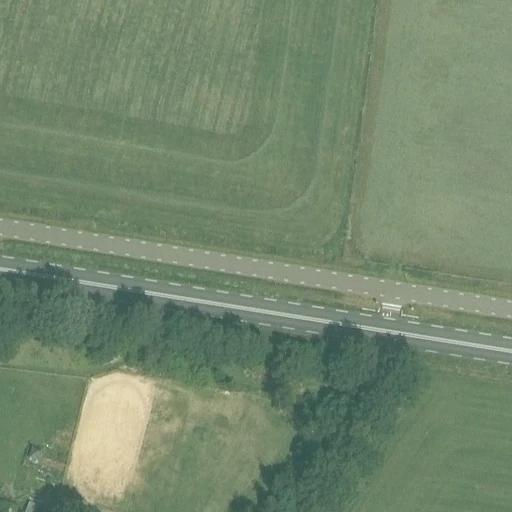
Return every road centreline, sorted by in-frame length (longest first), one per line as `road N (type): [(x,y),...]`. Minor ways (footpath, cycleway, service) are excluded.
road 1 (primary): [(511,354),(0,270)]
road 2 (unclassified): [(511,311),(0,229)]
road 3 (track): [(358,421),(377,379),(397,290)]
